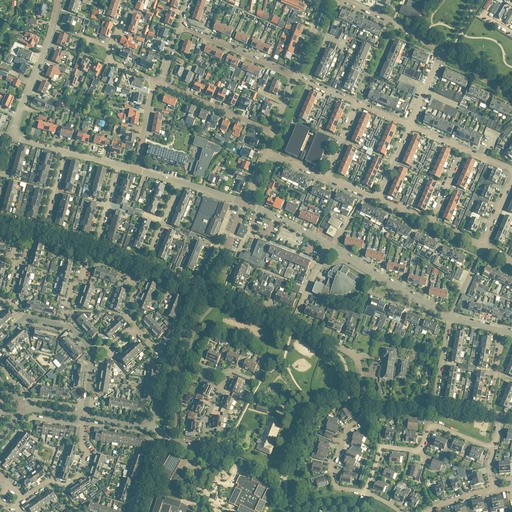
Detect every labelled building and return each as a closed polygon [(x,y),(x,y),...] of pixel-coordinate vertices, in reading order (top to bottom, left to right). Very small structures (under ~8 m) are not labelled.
[(81,3),(80,3),(80,2),(74,0),(72,0),(70,6),(81,9),(82,6),(80,6),(81,3)] [(423,14),(424,4),(414,0),(408,0),(406,7),(402,5),(399,13),(417,21),(420,13),(423,14)] [(177,9),(179,3),(173,1),(171,7),(177,9)] [(298,10),(300,4),(295,1),(292,7),(295,8),(294,11),(295,11),(294,13),(297,15),(298,13),(296,12),(297,10),(298,10)] [(203,10),(205,4),(198,2),(196,8),(203,10)] [(496,2),(490,12),(494,14),(500,4),(496,2)] [(502,3),(494,16),(499,20),(502,14),(505,16),(509,9),(507,8),(508,6),(502,3)] [(143,9),(144,6),(137,4),(135,10),(146,14),(146,16),(151,18),(153,13),(147,11),(143,9)] [(44,18),(46,7),(40,5),(40,6),(36,5),(36,7),(39,8),(38,12),(36,11),(35,16),(44,18)] [(116,13),(118,7),(111,5),(109,11),(116,13)] [(80,11),(81,9),(70,6),(68,11),(76,14),(77,10),(80,11)] [(158,6),(155,14),(158,15),(159,12),(160,10),(162,11),(163,7),(158,6)] [(201,16),(203,10),(196,8),(194,14),(201,16)] [(114,19),(116,13),(109,11),(107,17),(114,19)] [(343,21),(347,13),(347,12),(345,12),(342,11),(339,17),(338,16),(336,20),(339,22),(341,21),(341,20),(343,21)] [(173,20),(175,14),(169,12),(168,15),(166,15),(165,17),(173,20)] [(347,23),(351,15),(351,14),(350,14),(347,13),(343,21),(347,23)] [(199,22),(201,16),(194,14),(192,20),(199,22)] [(143,21),(143,18),(133,15),(132,21),(139,23),(140,20),(143,21)] [(352,25),(356,17),(355,16),(356,16),(355,15),(354,16),(351,15),(347,23),(352,25)] [(72,26),(73,21),(78,23),(79,19),(74,17),(73,18),(67,16),(66,17),(66,16),(65,17),(66,17),(64,23),(67,24),(68,25),(68,24),(72,26)] [(171,26),(173,20),(165,17),(164,20),(166,20),(165,24),(171,26)] [(357,27),(360,18),(359,17),(359,18),(356,17),(352,25),(357,27)] [(361,29),(365,20),(364,19),(363,20),(360,18),(357,27),(356,29),(358,30),(359,28),(361,29)] [(366,31),(369,22),(368,21),(368,22),(365,20),(361,29),(360,31),(362,32),(363,30),(366,31)] [(110,24),(110,23),(103,21),(102,24),(106,25),(105,29),(111,31),(113,25),(110,24)] [(142,24),(139,23),(132,21),(130,27),(137,29),(138,26),(141,27),(142,24)] [(370,33),(374,24),(373,23),(372,24),(369,22),(366,31),(370,33)] [(219,32),(222,25),(216,23),(213,30),(219,32)] [(98,29),(101,30),(98,38),(102,39),(103,36),(108,38),(111,31),(105,29),(98,27),(89,24),(88,27),(97,30),(98,29)] [(300,33),(303,27),(299,25),(297,24),(296,25),(295,27),(293,26),(293,28),(292,30),(300,33)] [(375,35),(378,26),(377,25),(377,26),(374,24),(370,33),(375,35)] [(224,35),(227,28),(222,25),(219,32),(224,35)] [(379,37),(383,28),(381,27),(378,26),(375,35),(379,37)] [(135,35),(137,29),(130,27),(128,33),(135,35)] [(168,31),(164,30),(164,29),(158,27),(157,30),(158,31),(157,36),(166,39),(166,38),(167,38),(168,36),(167,35),(168,31)] [(230,37),(233,31),(227,28),(224,35),(230,37)] [(298,39),(300,33),(292,30),(291,31),(291,32),(293,33),(292,36),(298,39)] [(18,40),(16,44),(24,47),(24,46),(32,49),(34,44),(37,45),(39,38),(25,33),(24,36),(27,37),(26,41),(28,42),(27,44),(18,40)] [(68,43),(71,35),(65,33),(64,35),(60,34),(59,39),(61,40),(61,41),(65,42),(68,43)] [(240,42),(243,35),(238,33),(235,40),(240,42)] [(246,45),(249,38),(243,35),(240,42),(246,45)] [(296,44),(298,39),(292,36),(290,42),(296,44)] [(131,43),(132,41),(123,37),(120,43),(129,47),(131,48),(133,44),(131,43)] [(65,44),(65,42),(61,41),(61,40),(59,39),(57,45),(63,48),(65,44)] [(162,52),(164,45),(159,43),(160,42),(155,40),(154,43),(159,45),(158,46),(157,46),(156,49),(157,50),(162,52)] [(256,49),(259,43),(254,40),(251,47),(256,49)] [(190,49),(192,44),(185,41),(183,47),(190,49)] [(401,50),(403,45),(394,41),(393,43),(394,43),(393,46),(401,50)] [(294,50),(296,44),(290,42),(288,47),(294,50)] [(333,57),(335,53),(333,52),(336,45),(330,42),(327,49),(326,49),(325,49),(325,50),(325,51),(324,54),(333,57)] [(23,50),(24,47),(16,44),(15,43),(9,54),(16,57),(16,56),(29,61),(32,54),(23,50)] [(262,52),(265,45),(259,43),(256,49),(262,52)] [(369,50),(371,47),(362,43),(360,48),(369,52),(369,51),(369,52),(370,50),(369,50)] [(268,55),(271,48),(265,45),(262,52),(268,55)] [(209,55),(212,48),(207,46),(204,53),(209,55)] [(399,54),(401,50),(393,46),(392,46),(391,47),(392,47),(391,50),(399,54)] [(188,55),(190,49),(183,47),(181,53),(188,55)] [(367,55),(369,52),(360,48),(358,47),(357,49),(359,50),(358,52),(367,56),(368,55),(367,55)] [(215,58),(218,51),(212,48),(209,55),(215,58)] [(127,59),(129,54),(133,55),(134,52),(127,49),(126,51),(122,50),(122,51),(119,56),(123,58),(127,59)] [(56,50),(54,56),(60,59),(62,56),(64,56),(64,55),(68,57),(70,53),(64,51),(63,53),(56,50)] [(397,59),(399,54),(391,50),(390,51),(390,50),(390,52),(389,55),(397,59)] [(416,61),(420,52),(419,51),(415,50),(412,59),(416,61)] [(221,60),(224,53),(218,51),(215,58),(221,60)] [(289,61),(291,55),(285,53),(283,52),(282,53),(283,53),(281,57),(289,61)] [(365,59),(367,56),(358,52),(356,57),(365,61),(365,60),(365,61),(366,59),(365,59)] [(421,63),(424,54),(423,53),(420,52),(416,61),(415,63),(418,64),(418,62),(421,63)] [(11,65),(14,57),(9,55),(6,54),(4,57),(7,59),(6,62),(11,65)] [(334,58),(333,57),(324,54),(323,54),(323,55),(322,58),(333,63),(334,58)] [(427,62),(429,56),(428,55),(427,55),(424,54),(421,63),(424,64),(425,65),(427,62)] [(140,65),(146,67),(151,56),(148,55),(146,60),(143,59),(142,60),(141,63),(140,65)] [(231,65),(234,58),(228,55),(225,62),(231,65)] [(395,63),(397,59),(389,55),(388,55),(388,56),(387,59),(395,63)] [(60,59),(54,56),(51,62),(58,64),(60,59)] [(154,64),(151,63),(153,57),(151,56),(146,67),(152,70),(154,64)] [(365,61),(356,57),(354,56),(352,60),(363,65),(364,64),(363,64),(365,61)] [(15,58),(13,63),(18,65),(16,70),(18,71),(18,72),(24,74),(27,67),(26,67),(28,63),(15,58)] [(235,77),(239,69),(237,67),(240,61),(234,58),(231,65),(229,70),(234,72),(232,76),(231,79),(234,81),(235,77)] [(333,63),(322,58),(321,59),(321,60),(320,63),(329,66),(331,67),(333,63)] [(91,65),(88,64),(89,62),(83,59),(80,65),(83,67),(81,71),(87,73),(91,65)] [(393,68),(395,63),(387,59),(387,60),(386,59),(386,61),(385,64),(393,68)] [(363,65),(352,60),(350,65),(351,65),(352,66),(361,70),(361,69),(361,70),(362,68),(363,65)] [(247,72),(250,65),(244,63),(241,69),(239,69),(235,77),(238,79),(242,70),(247,72)] [(327,71),(329,66),(320,63),(319,63),(319,64),(318,67),(327,71)] [(101,67),(95,64),(94,67),(91,65),(89,69),(90,70),(89,72),(94,75),(96,76),(98,73),(101,67)] [(392,70),(393,68),(385,64),(384,64),(384,65),(383,68),(391,72),(394,73),(395,71),(392,70)] [(180,77),(184,68),(178,65),(177,67),(177,66),(176,69),(174,74),(180,77)] [(253,75),(256,68),(250,65),(247,72),(253,75)] [(361,70),(352,66),(351,65),(349,70),(350,70),(359,74),(360,73),(361,70)] [(54,74),(58,75),(60,71),(58,71),(58,70),(56,69),(50,66),(48,72),(54,74)] [(326,73),(327,71),(318,67),(317,68),(317,69),(316,72),(325,75),(327,76),(328,74),(326,73)] [(258,77),(261,70),(256,68),(253,75),(258,77)] [(390,77),(391,72),(383,68),(383,69),(382,68),(382,70),(381,73),(390,77)] [(110,82),(113,76),(112,76),(114,71),(111,70),(111,71),(107,70),(106,73),(105,73),(103,77),(106,79),(105,83),(109,85),(110,82)] [(358,77),(359,74),(350,70),(348,75),(357,79),(357,78),(358,79),(358,77)] [(447,81),(451,72),(450,72),(451,72),(449,71),(446,70),(444,73),(442,79),(447,81)] [(188,84),(192,74),(186,71),(181,81),(188,84)] [(56,76),(54,75),(54,74),(48,72),(45,77),(52,80),(53,78),(55,78),(56,76)] [(323,80),(325,75),(316,72),(315,73),(314,76),(320,79),(323,80)] [(451,83),(455,74),(454,73),(451,72),(447,81),(446,83),(448,84),(449,82),(451,83)] [(389,79),(390,77),(381,73),(380,73),(380,74),(379,78),(386,81),(386,82),(388,83),(390,79),(389,79)] [(357,79),(348,75),(346,74),(345,76),(347,77),(346,79),(345,78),(344,79),(355,83),(356,83),(356,82),(357,79)] [(456,85),(460,76),(459,76),(460,75),(458,75),(455,74),(451,83),(456,85)] [(227,75),(226,78),(225,79),(230,82),(233,83),(234,81),(228,79),(230,76),(227,75)] [(18,88),(20,82),(15,80),(7,76),(5,81),(10,83),(9,85),(18,88)] [(460,87),(464,78),(464,77),(463,77),(460,76),(456,85),(455,86),(457,87),(458,86),(460,87)] [(142,88),(144,81),(134,77),(131,84),(142,88)] [(280,84),(279,83),(280,80),(275,78),(271,87),(278,89),(280,84)] [(465,89),(469,80),(468,80),(469,79),(467,79),(464,78),(460,87),(465,89)] [(93,97),(99,81),(94,79),(87,94),(93,97)] [(121,79),(118,87),(122,89),(122,88),(126,89),(127,87),(123,85),(125,80),(121,79)] [(205,86),(199,83),(201,81),(197,79),(196,84),(195,83),(193,89),(199,91),(200,89),(203,90),(205,86)] [(354,86),(355,83),(344,79),(344,80),(346,81),(345,83),(344,84),(353,88),(354,88),(354,86)] [(47,90),(49,84),(42,82),(40,87),(47,90)] [(344,84),(345,83),(341,82),(340,85),(343,86),(342,88),(352,92),(352,91),(353,88),(344,84)] [(112,97),(116,88),(107,85),(103,93),(112,97)] [(216,87),(214,86),(210,85),(208,89),(207,88),(206,92),(207,92),(206,94),(212,97),(216,87)] [(278,89),(271,87),(269,86),(267,91),(269,92),(269,93),(276,95),(278,89)] [(47,94),(48,91),(46,90),(47,90),(40,87),(37,92),(44,95),(45,93),(47,94)] [(372,101),(376,92),(377,89),(375,88),(374,91),(371,90),(372,88),(369,87),(367,93),(369,95),(368,99),(369,100),(369,99),(372,101)] [(472,97),(476,89),(476,88),(474,88),(471,87),(470,89),(468,88),(464,96),(471,99),(471,98),(472,97)] [(223,101),(226,93),(224,92),(224,90),(221,89),(216,99),(223,101)] [(476,101),(480,91),(480,90),(479,89),(479,90),(476,89),(472,97),(471,98),(471,99),(471,100),(476,101)] [(315,100),(315,99),(317,94),(318,94),(310,91),(308,96),(315,100)] [(380,94),(382,92),(380,91),(378,93),(376,92),(372,101),(374,102),(374,101),(377,103),(380,94)] [(481,101),(485,92),(483,91),(483,92),(480,91),(476,101),(478,102),(479,100),(481,101)] [(485,105),(489,94),(488,93),(488,94),(485,92),(481,101),(480,103),(485,105)] [(130,97),(134,98),(133,103),(141,104),(142,95),(134,94),(134,95),(130,94),(130,97)] [(168,105),(171,98),(163,94),(161,98),(163,100),(162,102),(168,105)] [(234,106),(238,97),(231,94),(229,100),(228,104),(234,106)] [(381,105),(385,96),(380,94),(377,103),(378,104),(378,103),(381,105)] [(0,98),(11,103),(13,98),(6,95),(4,98),(0,96),(0,98)] [(313,105),(315,100),(315,99),(315,100),(308,96),(307,97),(308,97),(305,102),(313,105)] [(386,107),(389,98),(385,96),(381,105),(383,106),(383,105),(386,107)] [(394,100),(395,98),(390,96),(389,98),(386,107),(387,108),(387,107),(390,109),(394,100)] [(9,109),(11,103),(0,98),(0,106),(1,107),(1,106),(9,109)] [(53,108),(55,103),(47,100),(48,100),(42,98),(41,100),(35,98),(33,103),(40,107),(44,108),(44,107),(47,108),(48,106),(53,108)] [(174,107),(177,100),(171,98),(168,105),(171,106),(170,108),(174,110),(175,108),(174,107)] [(395,111),(398,102),(399,100),(395,98),(394,100),(390,109),(392,110),(392,109),(395,111)] [(248,108),(251,101),(246,99),(244,103),(241,102),(239,107),(240,108),(239,109),(242,110),(242,109),(246,111),(247,108),(248,108)] [(399,112),(403,104),(404,102),(399,100),(398,102),(395,111),(396,112),(396,111),(399,112)] [(493,110),(497,102),(497,101),(496,100),(496,101),(493,100),(489,108),(493,110)] [(310,110),(313,105),(305,102),(303,107),(310,111),(311,111),(310,110)] [(498,112),(502,104),(501,104),(502,103),(500,102),(500,103),(497,102),(493,110),(498,112)] [(270,112),(272,106),(265,103),(263,109),(270,112)] [(343,112),(345,106),(338,103),(337,103),(338,103),(335,108),(335,109),(343,112)] [(401,113),(404,115),(408,104),(406,103),(405,105),(403,104),(399,112),(399,113),(400,114),(401,113)] [(502,114),(506,106),(506,105),(505,104),(505,105),(502,104),(498,112),(502,114)] [(191,118),(195,108),(188,105),(185,112),(189,114),(185,123),(192,126),(195,120),(191,118)] [(507,116),(511,108),(511,107),(509,106),(509,107),(506,106),(502,114),(507,116)] [(308,116),(310,111),(303,107),(303,108),(301,113),(308,116)] [(263,109),(260,108),(259,110),(262,111),(261,114),(259,114),(258,117),(264,119),(265,116),(267,117),(270,112),(263,109)] [(340,117),(342,112),(343,112),(335,109),(335,108),(335,109),(333,114),(340,117)] [(138,120),(139,114),(133,113),(133,111),(129,110),(128,115),(132,115),(131,119),(138,120)] [(208,114),(202,111),(200,115),(198,114),(197,117),(202,120),(201,122),(203,123),(201,128),(204,130),(206,124),(204,123),(208,114)] [(428,125),(431,116),(433,113),(431,112),(429,115),(427,114),(423,123),(424,124),(425,124),(428,125)] [(306,122),(308,116),(308,117),(308,116),(301,113),(300,113),(301,113),(298,118),(298,119),(306,122)] [(368,122),(370,117),(371,117),(363,113),(363,114),(361,119),(360,119),(368,122)] [(338,123),(340,117),(333,114),(331,119),(330,119),(338,123)] [(106,115),(103,120),(109,123),(112,117),(106,115)] [(216,125),(219,119),(213,116),(210,122),(209,125),(206,124),(204,130),(207,131),(209,126),(211,127),(213,123),(216,125)] [(432,127),(436,118),(431,116),(428,125),(429,126),(429,125),(432,127)] [(138,120),(131,119),(125,117),(122,117),(122,119),(128,121),(128,124),(137,126),(138,120)] [(437,129),(440,120),(436,118),(432,127),(433,128),(434,127),(437,129)] [(51,122),(52,119),(50,119),(49,122),(48,121),(47,124),(45,124),(43,130),(49,132),(50,125),(51,122)] [(226,132),(230,123),(227,122),(227,120),(224,119),(221,126),(222,126),(220,130),(226,132)] [(335,128),(336,128),(338,123),(330,119),(330,120),(328,125),(335,128)] [(366,128),(368,123),(368,122),(360,119),(360,120),(358,124),(358,125),(366,128)] [(441,131),(445,122),(440,120),(437,129),(438,130),(438,129),(441,131)] [(459,121),(458,125),(457,127),(455,130),(458,130),(455,137),(456,138),(456,137),(459,139),(463,130),(465,127),(460,125),(462,122),(459,121)] [(71,139),(72,133),(73,130),(70,129),(71,122),(69,122),(68,125),(65,138),(71,139)] [(446,133),(449,124),(445,122),(441,131),(442,132),(443,131),(446,133)] [(457,127),(458,125),(453,122),(452,125),(449,124),(446,133),(447,134),(447,133),(450,135),(454,126),(457,127)] [(65,138),(68,125),(66,124),(65,128),(61,127),(59,136),(65,138)] [(242,128),(239,127),(240,125),(236,124),(234,127),(233,127),(231,134),(234,135),(233,136),(238,138),(242,128)] [(333,134),(335,128),(335,129),(336,128),(335,128),(328,125),(326,130),(326,131),(333,134)] [(363,133),(365,128),(366,128),(358,125),(356,130),(363,133)] [(394,133),(396,128),(389,125),(388,125),(389,125),(386,130),(394,134),(394,133)] [(298,159),(306,138),(310,131),(298,126),(292,139),(291,140),(292,140),(286,154),(298,159)] [(464,141),(468,132),(469,129),(467,128),(466,131),(463,130),(459,139),(460,139),(459,139),(461,140),(461,139),(464,141)] [(362,136),(363,134),(363,133),(356,130),(355,130),(356,131),(354,136),(353,135),(353,136),(361,139),(363,140),(364,137),(362,136)] [(391,139),(393,134),(394,134),(386,130),(386,131),(384,136),(391,139)] [(82,142),(83,135),(84,132),(82,132),(78,131),(76,140),(82,142)] [(468,143),(472,134),(468,132),(464,141),(465,142),(465,141),(468,143)] [(473,145),(478,133),(478,134),(478,133),(476,132),(476,133),(473,132),(472,134),(468,143),(469,143),(470,144),(470,143),(473,145)] [(99,145),(100,138),(101,135),(99,135),(99,134),(95,133),(93,143),(99,145)] [(485,136),(484,135),(483,138),(482,137),(483,135),(478,134),(478,133),(473,145),(474,146),(474,145),(478,147),(480,142),(482,143),(485,136)] [(323,153),(329,139),(317,134),(309,154),(306,162),(317,167),(323,153),(324,153),(323,153)] [(134,143),(135,136),(129,135),(128,136),(124,136),(124,139),(123,141),(125,142),(125,144),(132,147),(134,143)] [(419,144),(421,139),(422,139),(414,135),(414,136),(412,141),(419,144)] [(224,139),(216,136),(214,141),(222,144),(224,139)] [(358,144),(361,139),(353,136),(351,141),(358,145),(359,144),(358,144)] [(389,144),(391,139),(384,136),(382,141),(381,141),(389,145),(389,144)] [(256,146),(258,141),(251,138),(251,139),(248,137),(246,141),(250,142),(249,144),(256,146)] [(203,178),(208,166),(204,164),(209,165),(214,153),(209,151),(210,150),(214,152),(217,153),(218,153),(219,152),(220,151),(220,150),(220,149),(220,148),(219,147),(214,145),(196,138),(194,146),(208,150),(208,151),(203,150),(200,162),(202,163),(202,164),(198,163),(194,175),(204,178),(203,178)] [(125,145),(117,142),(111,140),(110,146),(112,146),(110,153),(119,155),(121,147),(125,148),(125,145)] [(387,150),(389,145),(381,141),(381,142),(379,147),(387,150)] [(416,150),(417,150),(419,145),(419,144),(412,141),(411,141),(409,147),(416,150)] [(187,161),(188,156),(149,145),(146,157),(151,159),(156,161),(156,160),(174,165),(174,166),(179,167),(180,167),(185,168),(187,161)] [(347,152),(354,155),(354,154),(356,149),(349,146),(347,152)] [(384,155),(386,150),(387,150),(379,147),(377,146),(376,148),(378,149),(377,152),(377,153),(384,156),(384,155)] [(25,155),(26,149),(27,149),(19,147),(18,147),(19,147),(17,153),(25,155)] [(414,155),(416,150),(417,150),(416,150),(409,147),(407,152),(414,155)] [(448,156),(450,151),(443,148),(441,153),(440,153),(440,154),(448,157),(448,156)] [(251,159),(254,152),(244,149),(242,156),(251,159)] [(511,153),(505,149),(504,151),(506,152),(502,156),(506,160),(508,157),(511,160),(511,159),(511,153)] [(352,160),(354,155),(347,152),(346,152),(347,152),(344,157),(352,160)] [(412,161),(414,156),(414,155),(407,152),(405,158),(404,157),(404,158),(412,161)] [(27,155),(25,155),(17,153),(16,159),(23,161),(26,161),(27,155)] [(51,162),(52,156),(53,156),(48,155),(44,154),(45,154),(43,160),(51,162)] [(445,162),(448,157),(440,154),(438,159),(445,162),(445,163),(446,162),(445,162)] [(349,166),(351,161),(352,161),(352,160),(344,157),(344,158),(342,163),(349,166)] [(380,166),(382,161),(382,160),(375,157),(374,157),(375,157),(372,163),(380,166)] [(409,166),(412,161),(404,158),(402,163),(409,167),(409,166)] [(443,168),(445,162),(438,159),(436,165),(436,164),(436,165),(443,168)] [(473,168),(475,162),(468,159),(466,164),(465,164),(473,168)] [(347,171),(349,166),(342,163),(340,168),(347,171)] [(377,171),(380,166),(372,163),(370,168),(377,172),(378,171),(377,171)] [(211,173),(217,166),(215,164),(209,172),(211,173)] [(471,173),(473,168),(465,164),(465,165),(463,170),(471,173)] [(441,173),(443,168),(436,165),(435,165),(436,165),(433,170),(441,173)] [(344,177),(347,172),(347,171),(340,168),(339,168),(339,169),(337,174),(344,177),(345,177),(344,177)] [(375,177),(377,172),(370,168),(370,169),(368,174),(375,177)] [(405,176),(407,171),(408,171),(400,168),(398,173),(397,173),(405,177),(405,176)] [(499,176),(501,173),(502,174),(503,174),(501,173),(497,171),(493,169),(491,170),(492,171),(490,175),(500,179),(501,177),(499,176)] [(287,180),(290,173),(285,170),(284,172),(280,171),(277,177),(282,179),(282,177),(287,180)] [(438,179),(440,174),(441,174),(441,173),(433,170),(431,176),(438,179)] [(468,179),(470,173),(471,174),(471,173),(463,170),(461,175),(461,176),(468,179)] [(39,176),(39,177),(46,179),(48,173),(40,171),(37,171),(37,173),(39,174),(39,176)] [(293,182),(296,175),(290,173),(287,180),(293,182)] [(403,182),(405,177),(397,173),(397,174),(395,179),(403,182)] [(218,185),(220,178),(223,180),(225,176),(224,176),(218,174),(217,177),(211,175),(208,181),(211,182),(211,183),(214,184),(214,185),(214,184),(218,185)] [(233,190),(239,193),(245,178),(236,174),(234,179),(237,180),(233,190)] [(373,182),(375,177),(368,174),(367,174),(368,174),(365,179),(372,182),(372,183),(373,183),(373,182)] [(134,178),(131,177),(124,175),(123,181),(130,183),(131,183),(132,184),(134,178)] [(299,184),(302,177),(296,175),(293,182),(299,184)] [(499,182),(500,179),(490,175),(489,178),(487,179),(488,181),(498,185),(496,184),(497,181),(499,182)] [(46,179),(39,177),(33,176),(33,177),(32,178),(38,180),(37,183),(45,185),(46,185),(47,183),(46,182),(45,182),(46,179)] [(466,184),(468,179),(461,176),(459,181),(458,181),(466,184)] [(310,184),(306,183),(307,180),(302,177),(299,184),(304,187),(304,188),(308,190),(310,184)] [(370,188),(372,183),(372,182),(365,179),(363,178),(362,181),(364,182),(363,185),(370,188)] [(400,188),(402,182),(403,183),(403,182),(395,179),(393,184),(393,185),(400,188)] [(434,189),(436,184),(429,180),(429,181),(427,186),(426,186),(434,189)] [(463,190),(466,185),(466,184),(458,181),(456,187),(456,186),(456,187),(463,190),(464,190),(463,190)] [(15,190),(17,184),(9,182),(8,188),(15,190)] [(162,193),(164,187),(162,186),(162,184),(155,182),(155,183),(156,183),(154,186),(153,189),(156,190),(162,193)] [(63,188),(64,188),(64,190),(71,192),(73,186),(65,184),(64,184),(64,185),(63,187),(63,188)] [(99,193),(101,188),(93,186),(92,190),(88,189),(88,188),(87,188),(88,186),(85,185),(83,189),(86,190),(90,191),(99,193)] [(398,193),(400,188),(393,185),(392,185),(393,185),(390,190),(398,193)] [(431,195),(434,190),(434,189),(426,186),(424,192),(424,191),(424,192),(432,195),(431,195)] [(492,193),(494,190),(496,190),(491,188),(486,186),(484,186),(485,188),(483,191),(493,196),(494,193),(492,193)] [(128,192),(129,189),(121,187),(120,193),(126,195),(131,196),(132,193),(128,192)] [(317,197),(320,190),(314,187),(311,194),(317,197)] [(41,197),(43,191),(35,189),(34,195),(41,197)] [(160,198),(162,193),(156,190),(153,189),(152,191),(155,192),(153,196),(160,198)] [(322,199),(325,192),(320,190),(317,197),(322,199)] [(395,199),(398,194),(398,193),(390,190),(388,196),(388,195),(388,196),(395,199),(396,199),(395,199)] [(98,199),(99,193),(90,191),(89,193),(91,194),(90,197),(98,199)] [(459,200),(461,195),(461,194),(454,191),(454,192),(452,197),(451,197),(459,200)] [(492,198),(493,196),(483,191),(482,195),(480,195),(481,197),(491,201),(489,200),(490,197),(492,198)] [(190,197),(191,194),(184,192),(182,198),(188,200),(189,200),(190,200),(192,201),(193,199),(190,197)] [(328,202),(331,194),(325,192),(322,199),(320,203),(323,204),(325,200),(328,202)] [(429,200),(431,195),(432,195),(424,192),(422,197),(429,200),(429,201),(429,200)] [(340,203),(343,196),(338,193),(335,200),(340,203)] [(14,196),(6,194),(5,199),(12,201),(15,202),(16,196),(14,196)] [(69,202),(70,198),(66,197),(62,196),(61,202),(68,204),(70,204),(70,205),(71,205),(72,203),(69,202)] [(157,204),(160,198),(153,196),(151,201),(157,204)] [(275,202),(276,199),(273,197),(270,196),(268,199),(266,204),(273,207),(275,202)] [(343,213),(349,198),(343,196),(340,203),(343,204),(340,212),(343,213)] [(224,220),(229,207),(223,204),(204,197),(190,230),(213,239),(214,237),(215,238),(220,223),(221,219),(224,220)] [(427,206),(429,200),(422,197),(420,202),(419,202),(419,203),(427,206)] [(457,205),(459,200),(451,197),(452,197),(449,202),(457,206),(457,205)] [(189,200),(188,200),(182,198),(180,203),(186,206),(186,205),(188,206),(190,200),(189,200)] [(351,208),(354,200),(349,198),(343,213),(347,215),(349,212),(346,211),(348,206),(351,208)] [(124,203),(125,200),(118,199),(117,204),(123,206),(127,207),(128,204),(124,203)] [(282,205),(283,202),(276,199),(275,202),(273,207),(280,210),(282,205)] [(454,211),(456,206),(457,206),(449,202),(449,203),(447,208),(454,211)] [(485,209),(487,206),(489,207),(489,206),(478,202),(477,203),(477,204),(476,208),(486,212),(487,210),(485,209)] [(95,211),(96,205),(89,203),(87,209),(95,211)] [(184,211),(185,212),(188,206),(186,205),(186,206),(180,203),(178,209),(184,211)] [(294,214),(298,206),(294,204),(294,206),(288,203),(285,210),(294,214)] [(424,211),(427,206),(419,203),(417,208),(424,212),(424,211)] [(9,213),(11,207),(3,205),(2,211),(1,211),(9,213)] [(366,214),(369,208),(364,205),(362,208),(358,206),(355,212),(358,214),(359,211),(366,214)] [(183,217),(185,212),(184,211),(178,209),(176,208),(175,210),(177,211),(175,214),(182,217),(183,217)] [(371,217),(375,210),(369,208),(366,214),(371,217)] [(452,216),(454,211),(447,208),(445,213),(452,217),(452,216)] [(485,214),(486,212),(476,208),(475,211),(473,212),(474,213),(484,218),(484,217),(482,217),(483,214),(485,214)] [(142,218),(144,212),(141,211),(135,209),(134,212),(133,215),(139,217),(142,218)] [(301,211),(298,218),(304,221),(307,214),(308,211),(306,210),(305,213),(301,211)] [(376,222),(380,213),(375,210),(371,217),(372,217),(371,219),(376,222)] [(310,223),(313,216),(314,214),(308,211),(307,214),(304,221),(310,223)] [(38,215),(37,214),(29,212),(28,218),(27,218),(28,218),(31,219),(36,220),(37,220),(38,218),(37,217),(38,215)] [(384,220),(386,216),(380,213),(376,222),(382,224),(381,227),(383,228),(386,221),(384,220)] [(449,222),(452,217),(445,213),(444,213),(444,214),(442,219),(449,222),(450,222),(449,222)] [(179,222),(182,217),(175,214),(173,220),(179,222)] [(337,230),(341,223),(334,218),(335,217),(331,214),(327,220),(325,219),(321,227),(325,229),(328,231),(326,234),(333,238),(337,230)] [(315,226),(318,219),(315,217),(313,216),(310,223),(315,226)] [(510,226),(511,220),(511,219),(505,216),(503,222),(510,226)] [(119,221),(120,218),(113,217),(112,220),(111,219),(111,222),(112,222),(119,224),(120,224),(122,225),(123,222),(119,221)] [(148,228),(150,222),(147,221),(148,220),(142,218),(141,222),(143,223),(141,226),(148,228)] [(478,225),(480,222),(481,223),(482,223),(472,218),(470,219),(470,221),(469,224),(479,228),(480,226),(478,225)] [(390,232),(395,222),(389,220),(388,222),(386,221),(383,228),(385,229),(386,227),(389,228),(388,231),(390,232)] [(397,232),(400,225),(395,222),(390,232),(390,233),(392,230),(397,232)] [(507,232),(510,226),(503,222),(500,229),(507,232)] [(478,231),(479,228),(469,224),(467,228),(466,228),(467,230),(476,234),(475,233),(476,230),(478,231)] [(77,225),(76,227),(82,229),(81,232),(88,234),(90,228),(82,226),(77,225)] [(245,234),(248,228),(241,225),(237,235),(243,238),(245,234)] [(402,235),(406,228),(405,228),(406,227),(403,225),(402,226),(400,225),(397,232),(402,235)] [(408,238),(411,231),(411,230),(411,229),(409,228),(408,229),(406,228),(402,235),(408,238)] [(504,238),(507,232),(500,229),(497,235),(504,238)] [(143,240),(145,234),(139,231),(136,230),(135,232),(138,234),(137,237),(143,240)] [(174,235),(177,236),(179,234),(169,230),(167,236),(173,238),(174,235)] [(109,240),(109,241),(110,241),(109,243),(114,244),(116,236),(115,235),(109,234),(107,233),(107,236),(108,236),(107,240),(109,240)] [(409,242),(406,248),(409,249),(411,244),(412,245),(414,241),(419,243),(422,236),(417,233),(414,238),(412,243),(409,241),(409,242)] [(502,244),(504,238),(497,235),(496,238),(495,241),(502,244)] [(172,241),(173,238),(167,236),(165,241),(174,245),(175,243),(172,241)] [(424,245),(427,239),(427,238),(422,236),(419,243),(424,245)] [(205,244),(204,244),(198,241),(199,240),(195,238),(193,242),(197,244),(196,247),(202,249),(203,246),(204,246),(205,244)] [(141,245),(131,241),(129,240),(126,239),(124,244),(127,245),(128,242),(134,245),(133,248),(139,250),(141,245)] [(264,250),(267,243),(257,239),(252,254),(261,258),(264,259),(265,257),(267,251),(264,250)] [(429,248),(433,241),(427,239),(424,245),(429,248)] [(435,251),(438,244),(435,242),(436,241),(433,239),(433,241),(429,248),(435,251)] [(169,249),(170,246),(173,247),(174,245),(165,241),(162,247),(168,249),(169,249)] [(42,251),(43,245),(35,243),(34,245),(33,245),(32,248),(42,251)] [(272,256),(275,249),(273,248),(273,246),(267,243),(264,250),(267,251),(265,257),(266,258),(265,261),(270,262),(270,261),(272,256)] [(169,249),(168,249),(162,247),(160,252),(166,255),(169,256),(171,250),(169,249)] [(199,255),(202,249),(196,247),(194,250),(191,248),(190,251),(199,255)] [(446,256),(450,250),(444,247),(441,254),(446,256)] [(40,256),(42,251),(32,248),(31,252),(32,252),(32,254),(40,256)] [(278,259),(277,262),(283,264),(287,253),(276,248),(275,249),(272,256),(278,259)] [(197,260),(199,255),(190,251),(187,250),(186,252),(192,255),(191,258),(197,260)] [(452,259),(455,252),(450,250),(446,256),(445,259),(447,260),(449,257),(452,259)] [(264,259),(261,258),(252,254),(245,251),(244,254),(241,253),(238,259),(244,261),(246,263),(257,267),(262,269),(265,263),(263,262),(264,259)] [(457,262),(460,255),(455,252),(452,259),(454,260),(453,263),(455,264),(457,262)] [(288,268),(293,255),(287,253),(283,264),(282,266),(288,268)] [(292,275),(299,258),(293,255),(288,268),(284,277),(290,280),(292,275)] [(462,264),(465,258),(460,255),(457,262),(462,264)] [(196,263),(197,260),(191,258),(190,261),(185,259),(184,261),(195,266),(196,266),(197,264),(196,263)] [(299,273),(305,260),(299,258),(292,275),(294,276),(296,272),(299,273)] [(37,267),(39,262),(29,259),(28,263),(29,263),(29,265),(37,267)] [(305,276),(308,270),(311,263),(305,260),(299,273),(296,282),(302,284),(305,276)] [(193,271),(195,266),(184,261),(183,264),(186,265),(185,268),(193,271)] [(248,269),(249,266),(245,265),(246,263),(244,261),(242,266),(238,265),(236,271),(243,274),(246,268),(248,269)] [(71,270),(73,264),(64,262),(63,267),(71,270)] [(31,274),(32,268),(24,266),(22,272),(31,274)] [(360,285),(364,280),(357,276),(357,277),(349,272),(349,271),(344,267),(343,268),(341,267),(340,267),(339,266),(338,266),(337,266),(336,267),(335,267),(334,267),(334,268),(333,269),(332,270),(332,271),(331,272),(330,272),(328,278),(329,278),(326,287),(324,286),(316,283),(314,288),(314,289),(313,289),(313,290),(312,291),(313,292),(312,293),(320,296),(327,299),(329,292),(330,293),(331,294),(333,294),(334,294),(335,295),(336,295),(338,295),(339,295),(340,295),(341,295),(342,295),(343,294),(344,294),(345,294),(346,293),(347,293),(348,292),(349,292),(350,291),(351,291),(352,290),(353,289),(354,288),(355,287),(355,286),(356,285),(357,284),(356,284),(357,283),(360,285)] [(98,278),(102,268),(98,267),(98,269),(95,268),(93,276),(98,278)] [(104,280),(107,272),(105,271),(105,270),(102,268),(98,278),(104,280)] [(487,279),(492,270),(486,268),(486,269),(482,277),(487,279)] [(494,280),(497,273),(492,270),(487,279),(490,281),(491,279),(494,280)] [(109,282),(112,272),(109,271),(108,272),(107,272),(104,280),(109,282)] [(247,275),(243,274),(236,271),(233,277),(241,280),(242,276),(246,278),(246,277),(247,275)] [(115,284),(118,275),(115,275),(116,273),(112,272),(109,282),(115,284)] [(264,287),(268,277),(269,274),(266,273),(265,276),(265,275),(263,282),(261,286),(258,293),(264,296),(267,288),(264,287)] [(499,283),(502,276),(497,273),(494,280),(492,283),(495,284),(496,281),(499,283)] [(504,285),(508,278),(502,276),(499,283),(504,285)] [(244,281),(241,280),(233,277),(231,283),(241,287),(244,281)] [(67,286),(68,281),(60,278),(58,278),(57,278),(55,283),(58,284),(67,286)] [(155,290),(157,285),(149,282),(146,287),(155,290)] [(434,296),(436,286),(435,289),(432,289),(433,283),(431,282),(430,286),(431,286),(430,288),(428,295),(434,296)] [(258,293),(261,286),(255,283),(254,285),(251,284),(249,290),(252,291),(258,293)] [(92,293),(94,287),(86,284),(85,287),(84,286),(82,290),(92,293)] [(270,298),(273,291),(272,291),(273,288),(268,286),(267,288),(264,296),(270,298)] [(153,296),(155,290),(146,287),(144,292),(153,296)] [(25,296),(26,291),(18,288),(16,294),(19,295),(18,297),(21,301),(24,300),(23,298),(24,296),(25,296)] [(124,293),(125,291),(117,288),(115,293),(125,297),(126,293),(124,293)] [(64,297),(65,292),(57,289),(55,295),(64,297)] [(91,298),(92,293),(82,290),(81,293),(83,294),(82,296),(91,298)] [(150,301),(153,296),(144,292),(142,298),(150,301)] [(124,300),(125,297),(115,293),(113,299),(121,302),(122,300),(124,300)] [(281,302),(283,295),(277,293),(274,300),(281,302)] [(181,300),(182,297),(174,294),(171,300),(181,304),(182,300),(181,300)] [(287,305),(289,298),(283,295),(281,302),(287,305)] [(89,304),(91,298),(82,296),(81,298),(80,297),(79,301),(89,304)] [(148,306),(150,301),(142,298),(140,303),(148,306)] [(293,307),(296,300),(289,298),(287,305),(293,307)] [(121,304),(121,302),(113,299),(111,304),(121,308),(122,304),(121,304)] [(365,312),(374,315),(376,309),(379,302),(373,299),(371,303),(369,302),(365,312)] [(31,311),(33,302),(27,301),(27,302),(25,301),(24,300),(21,301),(23,306),(26,307),(25,309),(31,311)] [(36,312),(39,304),(39,301),(34,300),(33,302),(31,311),(36,312)] [(180,307),(181,304),(171,300),(169,305),(177,308),(178,306),(180,307)] [(87,309),(89,304),(79,301),(78,304),(79,304),(78,307),(87,309)] [(383,312),(386,304),(379,302),(376,309),(383,312)] [(474,312),(476,304),(470,303),(467,302),(466,307),(469,308),(468,310),(474,312)] [(148,308),(148,306),(140,303),(138,308),(140,309),(139,312),(141,316),(145,315),(144,313),(145,311),(146,312),(148,308)] [(120,311),(121,308),(111,304),(109,310),(118,313),(118,310),(120,311)] [(177,310),(177,308),(169,305),(167,310),(177,314),(178,311),(177,310)] [(310,316),(313,309),(314,306),(312,305),(311,308),(307,306),(304,314),(310,316)] [(335,306),(332,305),(330,312),(327,319),(330,320),(333,313),(335,306)] [(497,317),(500,307),(497,306),(497,305),(494,305),(494,306),(493,308),(492,316),(497,317)] [(316,319),(319,311),(321,307),(318,306),(316,310),(313,309),(310,316),(316,319)] [(393,318),(397,309),(396,309),(391,306),(387,316),(393,318)] [(503,319),(506,308),(505,308),(505,311),(502,310),(502,307),(500,306),(500,307),(497,317),(497,318),(499,319),(500,318),(503,319)] [(53,317),(55,310),(57,311),(58,309),(50,307),(47,315),(53,317)] [(393,319),(399,321),(403,311),(399,310),(400,308),(397,307),(396,309),(397,309),(393,318),(393,319)] [(175,317),(177,314),(167,310),(165,316),(173,319),(174,317),(175,317)] [(12,317),(6,311),(2,314),(8,321),(12,317)] [(322,321),(325,314),(320,311),(319,311),(316,319),(320,320),(322,321)] [(80,325),(86,319),(83,315),(84,314),(82,312),(76,312),(76,317),(78,319),(76,321),(80,325)] [(411,323),(414,316),(408,313),(403,324),(406,325),(408,321),(411,323)] [(145,326),(153,319),(149,315),(142,321),(144,323),(143,324),(145,326)] [(126,323),(120,316),(115,320),(121,327),(126,323)] [(417,325),(420,318),(414,316),(411,323),(417,325)] [(84,329),(90,323),(86,319),(80,325),(84,329)] [(150,330),(157,324),(153,319),(145,326),(148,329),(149,328),(150,330)] [(336,323),(337,320),(334,319),(333,322),(330,320),(327,328),(333,330),(336,323)] [(121,327),(115,320),(111,324),(117,331),(121,327)] [(428,330),(431,322),(425,320),(422,327),(423,327),(422,329),(428,332),(429,330),(428,330)] [(437,336),(439,330),(436,329),(437,325),(431,322),(428,330),(429,330),(434,332),(433,334),(437,336)] [(88,334),(94,328),(90,323),(84,329),(88,334)] [(340,332),(342,325),(336,323),(333,330),(340,332)] [(352,337),(355,329),(351,328),(352,324),(349,323),(345,334),(352,337)] [(117,331),(111,324),(107,328),(113,335),(117,331)] [(153,335),(161,328),(157,324),(150,330),(152,331),(151,332),(153,335)] [(38,339),(41,330),(34,328),(34,326),(29,325),(28,329),(27,333),(31,334),(31,337),(38,339)] [(92,338),(98,332),(94,328),(88,334),(92,338)] [(109,339),(113,335),(107,328),(103,332),(103,333),(102,334),(100,334),(100,338),(105,338),(107,337),(109,339)] [(158,338),(165,332),(161,328),(153,335),(155,338),(157,337),(158,338)] [(399,328),(397,334),(404,337),(406,331),(402,329),(399,328)] [(28,337),(22,330),(18,334),(24,341),(28,337)] [(43,342),(46,332),(41,330),(38,339),(38,341),(43,342)] [(464,337),(464,334),(465,331),(460,330),(460,333),(457,332),(456,336),(455,335),(454,338),(456,338),(463,340),(466,340),(467,338),(464,337)] [(49,344),(52,333),(46,332),(43,342),(49,344)] [(55,343),(57,337),(57,335),(52,333),(49,344),(54,345),(54,343),(55,343)] [(24,341),(18,334),(14,338),(20,345),(24,341)] [(65,338),(62,335),(59,338),(59,340),(61,342),(60,343),(64,348),(71,341),(69,338),(68,339),(66,337),(65,338)] [(491,345),(492,342),(491,342),(491,338),(492,335),(487,335),(486,338),(484,337),(483,343),(490,345),(491,345)] [(20,345),(14,338),(9,342),(15,349),(20,345)] [(146,349),(141,343),(138,346),(136,343),(137,343),(135,340),(132,343),(132,344),(134,345),(133,346),(140,354),(146,349)] [(68,352),(74,346),(73,344),(74,343),(71,341),(64,348),(68,352)] [(15,349),(9,342),(5,346),(11,353),(15,349)] [(462,349),(462,346),(454,344),(453,350),(461,352),(465,353),(466,350),(462,349)] [(211,361),(215,352),(211,350),(212,347),(208,345),(205,353),(208,354),(206,359),(211,361)] [(71,356),(79,349),(77,346),(76,347),(74,346),(68,352),(71,356)] [(140,354),(133,346),(128,351),(135,359),(140,354)] [(231,363),(235,354),(231,352),(231,351),(230,350),(230,349),(229,348),(229,347),(228,347),(227,348),(224,355),(227,356),(225,361),(231,363)] [(75,360),(82,354),(80,353),(82,352),(79,349),(71,356),(75,360)] [(394,367),(394,363),(395,363),(396,360),(397,351),(383,349),(381,357),(382,357),(380,371),(380,370),(379,371),(378,376),(379,378),(392,380),(393,376),(394,367)] [(135,359),(128,351),(122,356),(129,364),(135,359)] [(217,364),(221,354),(215,352),(211,361),(217,364)] [(241,362),(244,356),(240,355),(240,356),(235,354),(231,363),(236,365),(239,361),(241,362)] [(248,370),(252,361),(247,359),(248,356),(247,355),(245,354),(244,357),(244,356),(241,362),(244,363),(242,368),(248,370)] [(129,364),(122,356),(121,357),(120,355),(119,355),(116,357),(118,360),(119,359),(121,361),(118,364),(124,369),(129,364)] [(8,367),(15,361),(11,357),(4,363),(8,367)] [(110,371),(111,366),(113,366),(113,364),(112,362),(110,359),(107,361),(106,362),(105,365),(103,364),(102,370),(110,371)] [(408,362),(396,360),(395,363),(397,363),(396,367),(394,367),(393,376),(395,376),(395,377),(405,378),(408,362)] [(12,372),(19,366),(15,361),(8,367),(12,372)] [(259,370),(262,363),(258,361),(257,364),(252,361),(248,370),(254,373),(256,368),(259,370)] [(16,376),(23,370),(24,369),(20,364),(19,366),(12,372),(16,376)] [(56,370),(59,374),(64,369),(61,365),(56,370)] [(20,380),(26,374),(23,370),(16,376),(20,380)] [(485,374),(480,373),(481,371),(477,371),(476,378),(483,380),(483,379),(485,380),(486,377),(484,377),(485,374)] [(24,384),(30,378),(32,377),(28,372),(26,374),(20,380),(24,384)] [(28,389),(34,383),(30,378),(24,384),(28,389)] [(213,387),(208,385),(209,382),(204,379),(201,378),(199,383),(203,384),(201,388),(210,392),(213,387)] [(240,389),(243,383),(244,384),(245,380),(239,378),(238,381),(233,379),(231,385),(240,389)] [(45,395),(46,387),(41,386),(40,387),(38,387),(37,385),(34,387),(37,392),(40,392),(39,395),(45,395)] [(238,393),(240,389),(231,385),(228,390),(233,392),(232,395),(237,398),(239,399),(240,399),(241,394),(238,393)] [(208,398),(210,392),(201,388),(198,394),(197,393),(196,396),(202,399),(203,396),(208,398)] [(151,401),(152,395),(143,394),(142,399),(141,399),(140,401),(141,403),(144,406),(148,403),(148,400),(151,401)] [(509,403),(511,397),(505,394),(502,400),(509,403)] [(231,405),(234,400),(236,401),(237,398),(232,395),(231,398),(225,395),(222,401),(231,405)] [(205,404),(200,402),(202,399),(196,396),(195,399),(196,400),(193,405),(203,409),(205,404)] [(478,407),(479,404),(480,398),(473,396),(472,402),(475,403),(474,406),(478,407)] [(511,407),(511,406),(511,403),(509,403),(502,400),(500,406),(507,409),(508,405),(511,407)] [(144,406),(141,403),(140,404),(138,404),(138,402),(132,401),(131,410),(137,411),(137,408),(139,409),(144,406)] [(229,409),(231,405),(222,401),(220,407),(222,408),(220,412),(223,413),(229,414),(231,415),(233,412),(229,409)] [(200,415),(203,409),(193,405),(191,411),(190,410),(188,415),(194,417),(196,413),(200,415)] [(351,417),(345,409),(340,412),(339,410),(336,412),(342,422),(345,420),(346,421),(351,417)] [(223,423),(224,417),(228,418),(229,414),(223,413),(222,417),(214,416),(213,422),(223,423)] [(199,428),(200,421),(194,421),(194,417),(188,415),(187,421),(189,421),(189,427),(199,428)] [(336,423),(337,420),(332,418),(328,416),(326,420),(329,421),(326,426),(337,430),(336,430),(338,424),(336,423)] [(407,429),(417,431),(418,421),(416,421),(416,418),(404,416),(404,420),(408,421),(407,429)] [(272,445),(281,422),(269,417),(260,440),(258,439),(257,442),(259,443),(256,449),(270,455),(274,446),(272,445)] [(42,434),(43,425),(40,424),(40,422),(35,421),(34,426),(37,427),(36,433),(42,434)] [(223,429),(223,423),(213,422),(213,428),(218,429),(217,432),(223,432),(224,429),(223,429)] [(70,439),(71,432),(73,433),(74,427),(69,426),(69,429),(66,428),(64,438),(70,439)] [(335,436),(337,430),(326,426),(326,427),(327,427),(325,432),(321,431),(320,435),(331,439),(332,435),(335,436)] [(392,440),(393,434),(396,435),(396,433),(396,431),(397,426),(392,426),(392,427),(385,427),(384,428),(383,432),(386,432),(385,439),(392,440)] [(199,434),(199,428),(189,427),(189,432),(185,431),(185,436),(187,436),(193,437),(194,433),(199,434)] [(100,441),(102,432),(99,431),(99,428),(94,428),(93,433),(96,434),(95,440),(100,441)] [(366,438),(367,434),(358,430),(356,434),(354,433),(352,439),(363,443),(362,442),(364,437),(366,438)] [(511,440),(511,430),(508,430),(507,435),(504,434),(503,442),(508,443),(509,440),(511,440)] [(416,443),(416,436),(414,436),(415,433),(409,432),(406,432),(405,432),(404,435),(407,435),(406,441),(416,443)] [(31,438),(26,435),(24,433),(20,437),(27,443),(31,438)] [(140,447),(141,441),(144,441),(144,436),(140,435),(139,438),(136,437),(134,446),(140,447)] [(27,443),(20,437),(16,442),(24,448),(27,443)] [(430,448),(434,450),(436,447),(439,448),(442,439),(437,437),(435,442),(432,441),(430,448)] [(327,445),(329,442),(319,438),(318,442),(320,443),(318,448),(328,453),(328,452),(327,452),(329,446),(327,445)] [(360,449),(363,443),(352,439),(353,439),(351,445),(353,446),(352,449),(351,449),(361,453),(363,449),(360,449)] [(446,446),(447,441),(442,439),(439,448),(442,449),(441,451),(446,453),(447,451),(447,450),(448,447),(446,446)] [(447,451),(451,453),(453,450),(456,451),(459,442),(454,440),(452,445),(449,444),(448,447),(447,450),(447,451)] [(24,448),(16,442),(13,446),(20,452),(24,448)] [(465,450),(463,449),(464,444),(459,442),(456,451),(459,453),(458,456),(463,457),(465,450)] [(75,454),(77,448),(68,445),(66,451),(75,454)] [(20,452),(13,446),(9,451),(17,457),(20,452)] [(326,458),(328,453),(318,448),(318,449),(319,449),(317,454),(313,453),(311,457),(322,461),(324,458),(326,458)] [(474,459),(478,450),(473,448),(471,452),(468,451),(465,458),(470,460),(471,457),(474,459)] [(355,460),(357,455),(361,457),(362,453),(361,453),(351,449),(350,452),(347,451),(345,457),(355,460)] [(484,458),(481,456),(483,452),(478,450),(474,459),(477,460),(476,463),(481,465),(484,458)] [(17,457),(9,451),(6,455),(13,461),(17,457)] [(73,459),(75,454),(66,451),(64,456),(73,459)] [(399,463),(400,457),(405,457),(405,454),(393,452),(393,456),(390,455),(390,462),(399,463)] [(103,463),(105,457),(96,454),(94,460),(103,463)] [(13,461),(6,455),(2,460),(10,465),(13,468),(15,467),(11,464),(13,461)] [(140,463),(142,458),(133,455),(131,460),(140,463)] [(71,465),(73,459),(64,456),(63,462),(71,465)] [(186,472),(178,467),(181,462),(178,461),(178,460),(173,457),(170,456),(169,458),(159,475),(162,476),(167,479),(166,482),(177,489),(180,484),(186,472)] [(358,462),(356,461),(355,460),(345,457),(346,457),(344,463),(346,464),(345,467),(356,472),(358,468),(356,467),(358,462)] [(440,470),(442,464),(446,466),(447,463),(448,463),(436,458),(435,461),(433,460),(429,469),(435,471),(436,469),(440,470)] [(505,474),(504,462),(501,462),(501,459),(495,460),(496,467),(499,467),(499,474),(505,474)] [(10,465),(2,460),(0,462),(0,467),(1,466),(6,470),(10,465)] [(102,468),(103,463),(94,460),(93,466),(102,468)] [(138,469),(140,463),(131,460),(130,466),(138,469)] [(323,466),(321,466),(322,462),(312,460),(311,464),(313,464),(312,470),(321,472),(323,466)] [(70,470),(71,465),(63,462),(61,467),(70,470)] [(40,478),(45,475),(42,470),(39,466),(36,467),(37,469),(35,471),(40,478)] [(100,474),(102,468),(93,466),(91,471),(100,474)] [(137,474),(138,469),(130,466),(128,471),(137,474)] [(419,482),(422,472),(418,470),(419,468),(412,466),(410,476),(415,478),(415,480),(419,482)] [(68,475),(70,470),(61,467),(59,472),(68,475)] [(397,474),(398,470),(389,467),(388,470),(385,469),(383,475),(392,479),(395,473),(397,474)] [(457,470),(457,471),(458,475),(459,478),(466,477),(464,469),(458,467),(457,470)] [(40,478),(35,471),(30,474),(36,482),(40,478)] [(98,479),(100,474),(91,471),(89,477),(98,479)] [(135,480),(137,474),(128,471),(126,477),(135,480)] [(482,478),(481,473),(476,474),(475,471),(468,473),(469,478),(472,477),(473,480),(482,478)] [(66,481),(68,475),(59,472),(57,478),(66,481)] [(350,483),(351,477),(356,478),(356,474),(344,472),(343,476),(341,475),(340,482),(350,483)] [(23,477),(20,479),(26,488),(31,485),(26,477),(23,473),(21,474),(23,477)] [(36,482),(30,474),(26,477),(31,485),(36,482)] [(260,511),(265,503),(268,504),(275,489),(268,486),(269,482),(254,475),(253,479),(240,476),(240,475),(236,484),(238,485),(236,488),(235,488),(236,489),(229,503),(229,502),(228,503),(237,507),(239,508),(237,511),(239,511),(260,511)] [(455,480),(450,481),(453,490),(460,488),(458,483),(461,482),(459,478),(458,475),(454,477),(455,480)] [(328,485),(326,479),(324,479),(323,476),(311,479),(312,483),(316,482),(318,488),(328,485)] [(92,486),(87,478),(82,482),(88,489),(92,486)] [(129,486),(131,481),(122,478),(121,483),(129,486)] [(481,484),(483,484),(482,478),(473,480),(473,484),(472,484),(472,485),(470,486),(471,490),(481,488),(480,486),(481,484)] [(387,487),(388,483),(379,480),(378,483),(376,483),(373,488),(383,492),(385,486),(387,487)] [(444,494),(442,489),(445,488),(442,481),(438,483),(439,485),(434,487),(437,496),(444,494)] [(88,489),(82,482),(78,485),(83,492),(88,489)] [(128,492),(129,486),(121,483),(119,489),(128,492)] [(83,492),(78,485),(73,488),(78,496),(83,492)] [(404,492),(403,493),(400,492),(401,489),(395,487),(393,493),(395,494),(394,499),(400,502),(403,503),(410,491),(409,490),(408,490),(407,490),(406,490),(405,490),(404,491),(404,492)] [(78,496),(73,488),(68,492),(71,495),(72,498),(73,499),(78,496)] [(126,497),(128,492),(119,489),(117,494),(126,497)] [(55,498),(50,490),(45,493),(50,501),(55,498)] [(50,501),(45,493),(40,497),(46,504),(50,501)] [(414,509),(419,500),(415,498),(416,495),(412,493),(408,499),(411,500),(408,505),(414,509)] [(124,503),(126,497),(117,494),(115,500),(124,503)] [(46,504),(40,497),(36,500),(41,507),(46,504)] [(188,511),(189,508),(185,505),(181,504),(181,502),(166,497),(164,501),(157,498),(152,511),(188,511)] [(502,497),(496,498),(498,508),(499,509),(507,508),(506,501),(503,502),(502,497)] [(498,508),(496,498),(491,499),(492,504),(489,505),(490,511),(493,511),(496,511),(496,510),(499,509),(498,508)] [(483,511),(488,511),(486,504),(483,504),(482,499),(477,500),(479,510),(482,509),(482,511),(483,511)] [(41,507),(36,500),(31,503),(36,511),(41,507)] [(479,510),(477,500),(471,502),(472,507),(469,507),(470,511),(475,511),(476,511),(479,510)] [(90,511),(92,511),(96,504),(90,502),(87,511),(90,511)] [(34,511),(36,511),(31,503),(28,505),(27,503),(23,506),(25,509),(26,510),(28,509),(30,511),(34,511)]
